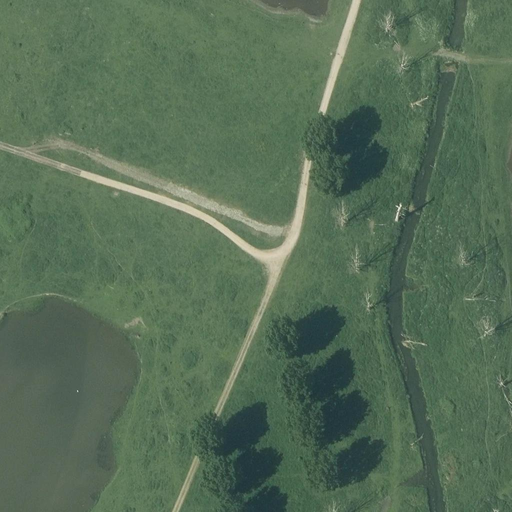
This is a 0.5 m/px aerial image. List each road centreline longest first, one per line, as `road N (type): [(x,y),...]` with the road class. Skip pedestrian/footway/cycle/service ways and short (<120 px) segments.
road 1 (track): [(177,511),(290,233),(338,50)]
road 2 (track): [(277,267),(165,204),(0,145)]
road 3 (track): [(338,50),(498,60)]
